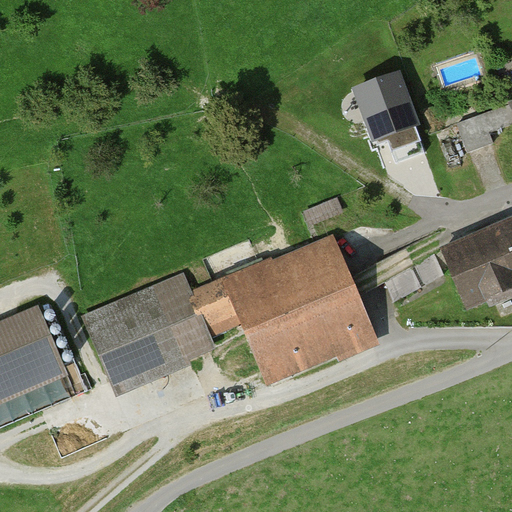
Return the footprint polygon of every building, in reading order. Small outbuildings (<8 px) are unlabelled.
[(376,141),(387,137),(397,164),(426,154),(416,127),(416,126),(398,77),(358,92),(376,141)] [(511,105),(458,125),(469,153),(494,144),(489,133),(511,124),(511,105)] [(331,202),(308,212),(313,223),(336,214),(331,202)] [(511,222),(443,252),(467,309),(511,290),(511,222)] [(270,264),(192,297),(191,298),(208,338),(245,322),(265,369),(333,340),(340,356),(374,342),(337,255),(277,280),(270,264)] [(187,285),(89,326),(112,381),(186,350),(185,348),(208,338),(191,298),(192,297),(187,285)] [(55,310),(0,333),(0,392),(76,361),(55,310)]
